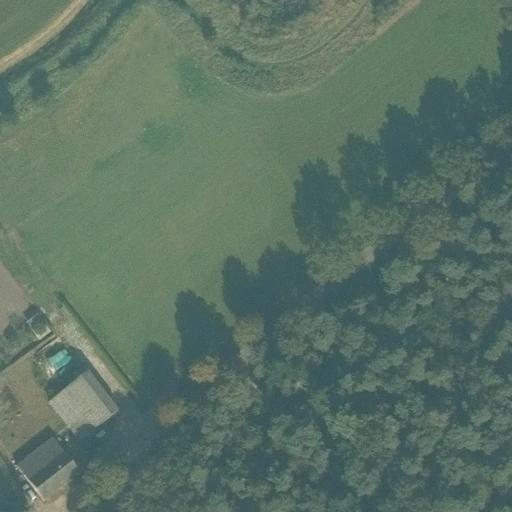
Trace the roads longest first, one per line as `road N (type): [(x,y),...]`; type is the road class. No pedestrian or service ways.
road 1 (unclassified): [(92,511),(267,334),(511,146)]
road 2 (track): [(267,334),(419,511)]
